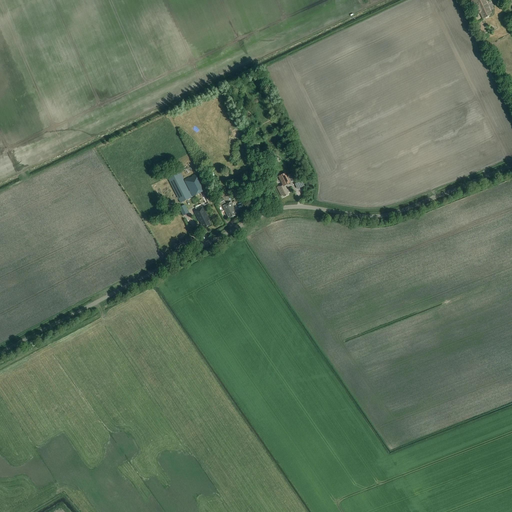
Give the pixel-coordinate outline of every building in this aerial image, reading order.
[(490,14),(492,13),(486,0),(469,0),(470,2),(473,2),(477,10),(475,11),(477,15),(481,14),(483,19),(490,15),(490,14)] [(179,171),(167,177),(180,203),(192,197),(179,171)] [(290,192),(286,184),(290,182),(285,172),(279,176),(283,184),(277,187),(281,196),(283,195),(284,197),(289,194),(288,193),(290,192)] [(196,174),(184,180),(193,197),(204,191),(196,174)] [(223,198),(216,202),(218,206),(225,203),(223,198)] [(223,206),(228,216),(230,215),(230,217),(235,215),(235,213),(236,212),(232,202),(223,206)] [(201,221),(204,228),(210,225),(210,224),(212,223),(204,207),(195,211),(200,221),(201,221)]
